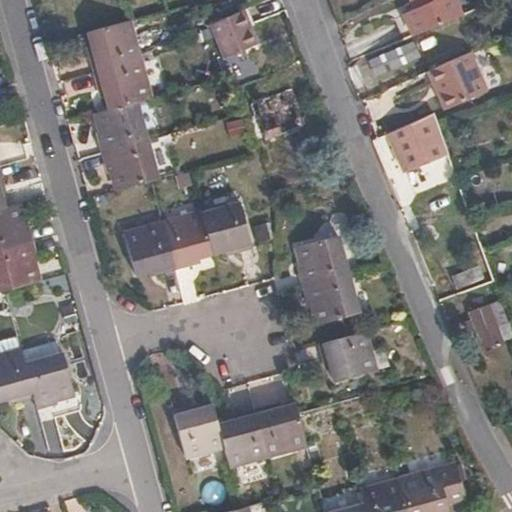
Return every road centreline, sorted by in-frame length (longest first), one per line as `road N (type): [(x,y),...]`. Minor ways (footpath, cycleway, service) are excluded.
road 1 (residential): [(511,482),(441,350),(335,102),(303,0)]
road 2 (residential): [(10,0),(109,349)]
road 3 (residential): [(248,336),(190,331),(109,349)]
road 4 (residential): [(139,461),(55,477),(0,470)]
